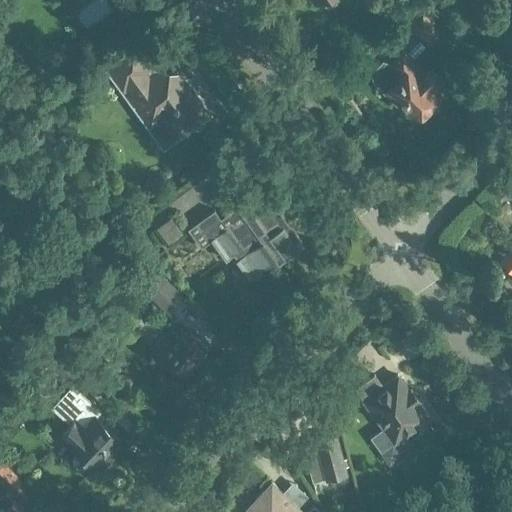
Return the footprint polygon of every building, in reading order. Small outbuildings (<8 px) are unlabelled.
[(383,60),(370,75),(371,79),(395,101),(398,98),(417,116),(423,117),(429,110),(429,105),(427,104),(437,93),(431,87),(439,79),(426,68),(424,71),(417,65),(433,47),(429,43),(441,28),(423,12),(413,19),(407,27),(411,31),(388,56),(391,59),(387,64),(383,60)] [(133,45),(106,65),(149,126),(161,117),(175,137),(207,113),(182,78),(177,82),(174,77),(160,75),(156,78),(153,73),(148,77),(145,72),(150,68),(133,45)] [(156,141),(149,152),(167,164),(174,153),(156,141)] [(213,210),(187,229),(200,248),(211,240),(225,260),(232,254),(236,260),(235,260),(248,278),(274,260),(277,264),(303,246),(268,197),(249,210),(248,208),(241,213),(236,206),(219,219),(213,210)] [(156,229),(169,246),(183,235),(171,218),(156,229)] [(511,249),(500,261),(511,272),(511,249)] [(157,270),(140,289),(168,314),(185,296),(157,270)] [(172,342),(163,333),(152,345),(180,372),(194,357),(196,359),(207,347),(187,327),(178,336),(172,342)] [(172,342),(178,336),(169,327),(163,333),(172,342)] [(376,373),(357,387),(364,398),(362,400),(393,442),(404,434),(406,437),(409,436),(412,436),(415,434),(417,431),(418,428),(416,425),(427,417),(415,402),(418,400),(410,389),(408,391),(396,375),(384,384),(376,373)] [(75,417),(61,433),(78,449),(71,457),(71,464),(77,469),(83,469),(91,461),(99,469),(117,451),(112,446),(120,438),(89,409),(79,421),(75,417)] [(317,441),(284,449),(292,461),(296,467),(307,464),(312,482),(326,479),(326,480),(346,475),(337,436),(317,441)] [(367,450),(380,460),(388,450),(375,440),(367,450)] [(1,458),(0,458),(0,477),(24,500),(34,489),(1,458)] [(304,511),(271,481),(242,511),(304,511)] [(15,497),(0,511),(25,511),(28,509),(15,497)]
